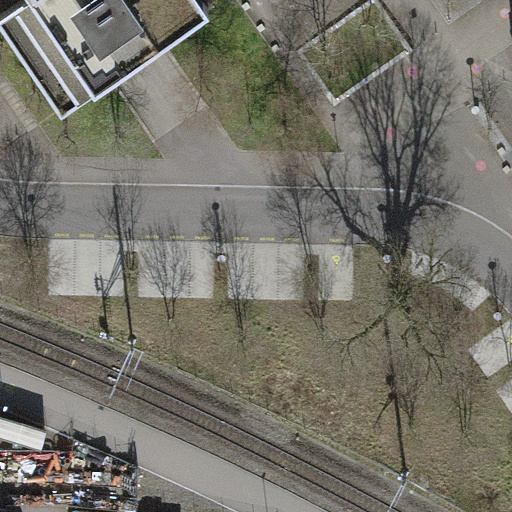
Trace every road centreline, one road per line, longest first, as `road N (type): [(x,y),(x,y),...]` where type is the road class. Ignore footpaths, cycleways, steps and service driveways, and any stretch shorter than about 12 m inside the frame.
road 1 (residential): [(511,273),(436,223),(372,214),(0,206)]
road 2 (unknown): [(451,53),(416,94),(336,105)]
